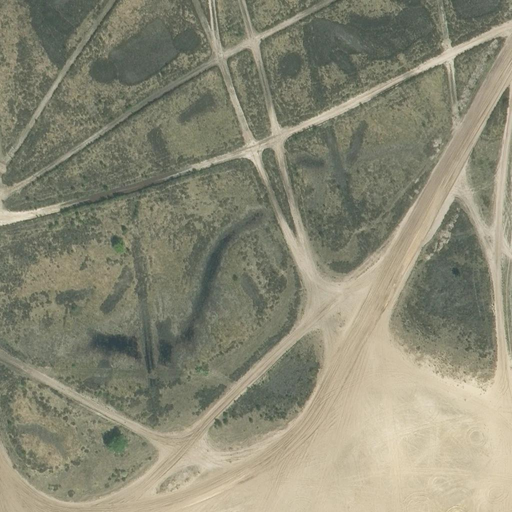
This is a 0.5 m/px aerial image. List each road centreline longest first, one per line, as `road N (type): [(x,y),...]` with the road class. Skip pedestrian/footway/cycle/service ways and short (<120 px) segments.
road 1 (track): [(0,224),(255,150),(511,29)]
road 2 (track): [(225,511),(293,477),(511,60)]
road 3 (track): [(145,511),(226,400),(414,241)]
road 4 (track): [(194,0),(299,264),(362,334)]
road 5 (track): [(438,0),(459,158),(494,244),(511,263)]
road 6 (track): [(0,352),(151,436),(189,441)]
